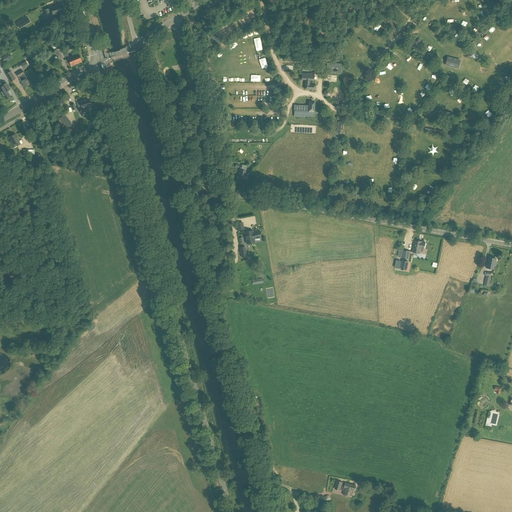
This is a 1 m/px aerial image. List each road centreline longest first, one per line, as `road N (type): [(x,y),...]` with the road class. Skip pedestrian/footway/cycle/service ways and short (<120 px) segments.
road 1 (secondary): [(230,511),(98,60)]
road 2 (unclassified): [(260,479),(195,254),(202,231),(194,198),(209,184)]
road 3 (tertiary): [(511,245),(209,184)]
road 4 (tertiary): [(209,184),(200,161),(202,119),(174,19)]
